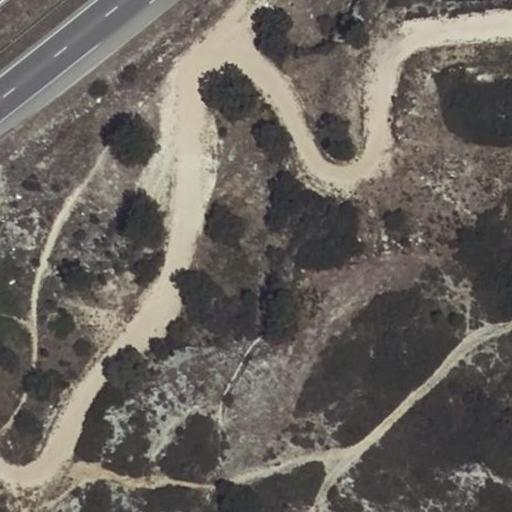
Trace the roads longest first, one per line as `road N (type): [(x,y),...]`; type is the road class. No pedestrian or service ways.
road 1 (track): [(0,470),(34,475),(64,447),(98,376),(154,315),(180,255),(194,140),(176,91),(182,69),(244,49),(293,109),(311,166),(341,181),(379,154),(375,77),(385,59),(429,30),(511,26)]
road 2 (motorway): [(0,95),(122,0)]
